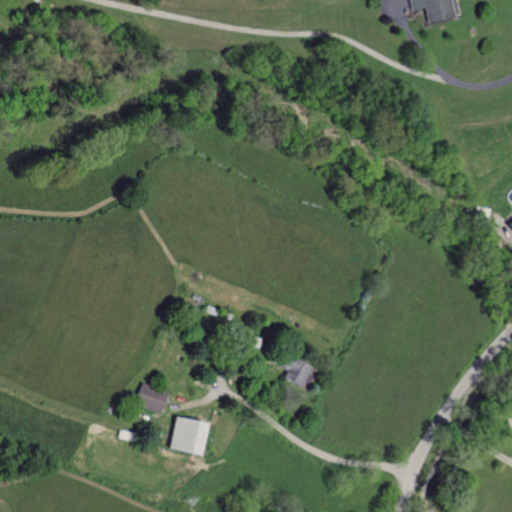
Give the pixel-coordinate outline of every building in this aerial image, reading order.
[(454,16),(450,0),(405,0),(407,10),(419,8),(422,22),(454,16)] [(511,216),(502,226),(511,236),(511,216)] [(281,370),(278,381),(297,388),(305,366),(279,356),(275,368),(281,370)] [(158,414),(167,395),(138,382),(129,401),(158,414)] [(190,456),(198,424),(170,417),(162,450),(190,456)]
